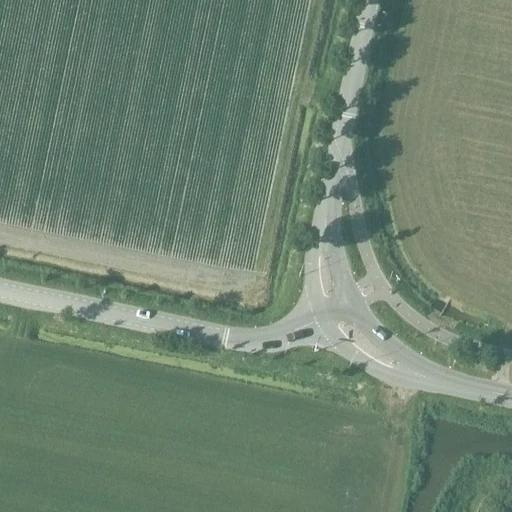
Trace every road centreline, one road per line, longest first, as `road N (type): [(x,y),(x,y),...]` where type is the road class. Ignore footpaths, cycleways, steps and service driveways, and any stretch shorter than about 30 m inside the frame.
road 1 (residential): [(334,311),(287,333),(240,340),(0,291)]
road 2 (tertiary): [(334,311),(321,246),(368,0)]
road 3 (tertiary): [(511,397),(390,367),(334,311)]
road 4 (track): [(385,511),(413,378)]
